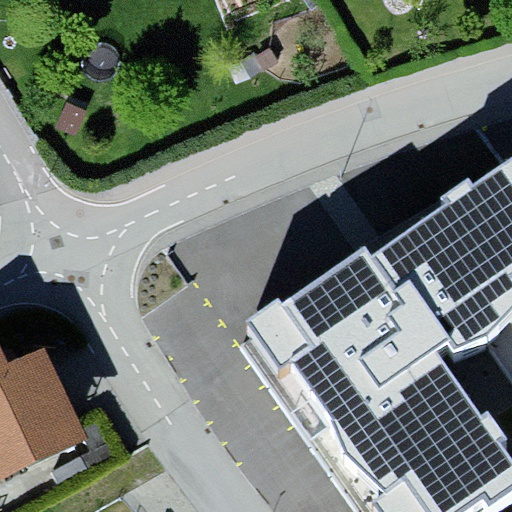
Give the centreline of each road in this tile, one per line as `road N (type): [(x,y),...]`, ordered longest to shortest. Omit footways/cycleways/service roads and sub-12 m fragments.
road 1 (residential): [(511,85),(246,171),(60,255)]
road 2 (residential): [(225,511),(158,424),(60,255)]
